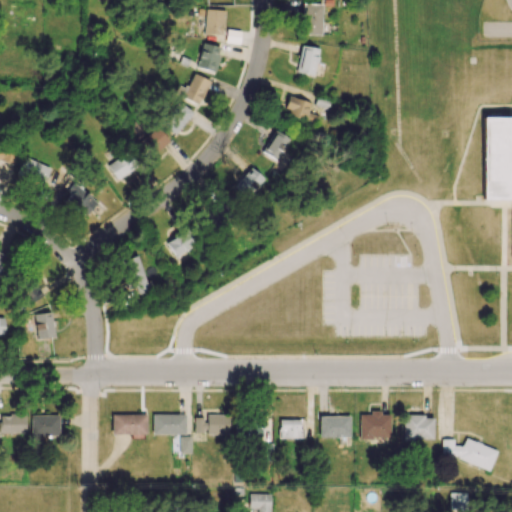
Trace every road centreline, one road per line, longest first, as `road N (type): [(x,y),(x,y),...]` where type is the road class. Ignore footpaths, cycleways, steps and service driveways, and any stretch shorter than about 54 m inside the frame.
road 1 (tertiary): [(511,373),(0,375)]
road 2 (residential): [(70,263),(215,152),(252,84),(264,0)]
road 3 (residential): [(90,511),(94,324),(70,263)]
